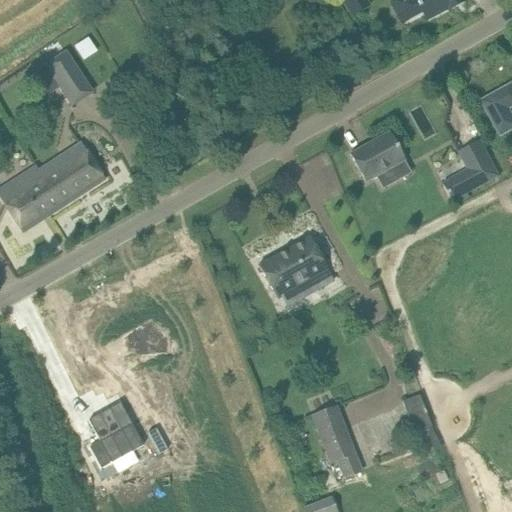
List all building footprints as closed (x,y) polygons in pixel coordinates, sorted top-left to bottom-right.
[(364,0),(342,0),(352,15),(368,6),(364,0)] [(428,19),(464,0),(396,0),(398,1),(392,4),(402,24),(424,12),(428,19)] [(59,87),(72,107),(89,94),(63,55),(34,75),(48,95),(59,87)] [(511,71),(511,85),(507,88),(507,87),(474,106),(494,141),(511,131),(502,114),(511,108),(511,68),(511,69),(511,71)] [(409,173),(403,162),(404,161),(389,133),(349,154),(365,183),(376,176),(383,188),(409,173)] [(495,177),(476,142),(454,154),(473,189),(495,177)] [(80,143),(37,171),(61,208),(105,180),(80,143)] [(35,166),(0,188),(0,198),(23,233),(61,208),(37,171),(35,166)] [(333,281),(309,238),(258,266),(276,298),(310,279),(317,290),(333,281)] [(406,399),(414,433),(430,429),(422,396),(406,399)] [(119,404),(87,421),(99,443),(88,449),(100,470),(143,446),(119,404)] [(330,464),(335,462),(342,480),(362,473),(336,407),(312,416),(330,464)] [(337,511),(331,497),(302,508),(303,511),(337,511)]
